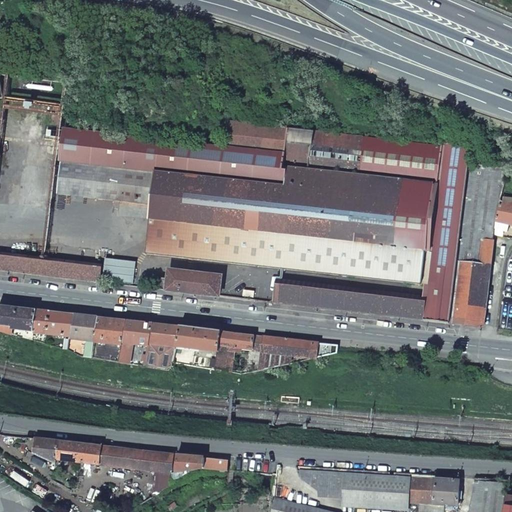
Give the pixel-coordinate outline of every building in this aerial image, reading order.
[(149,255),(426,284),(425,295),(425,296),(277,279),(275,303),(450,323),(468,164),(508,169),(511,153),(511,151),(471,146),(471,144),(441,141),(441,143),(228,122),(225,146),(67,130),(60,194),(155,204),(149,255)] [(500,200),(508,169),(468,164),(457,262),(489,266),(492,234),(495,220),(500,200)] [(508,223),(511,223),(511,200),(500,200),(495,220),(508,223)] [(508,223),(495,220),(494,226),(506,229),(508,223)] [(0,270),(99,282),(102,262),(0,250),(0,270)] [(457,262),(450,323),(482,327),(489,266),(457,262)] [(168,290),(254,300),(256,284),(221,280),(222,276),(171,270),(168,290)] [(0,305),(0,331),(5,333),(6,329),(11,330),(12,328),(34,331),(37,310),(0,305)] [(47,333),(50,312),(37,310),(34,331),(34,334),(37,334),(37,331),(47,333)] [(47,333),(46,334),(71,337),(74,315),(50,312),(47,333)] [(96,342),(98,318),(74,315),(71,337),(69,350),(79,356),(94,358),(96,342)] [(120,363),(126,321),(98,318),(96,342),(115,344),(112,362),(120,363)] [(133,344),(148,347),(153,324),(126,321),(120,363),(130,365),(133,344)] [(148,347),(145,367),(166,371),(173,367),(174,364),(175,353),(177,347),(180,327),(153,324),(148,347)] [(177,347),(218,352),(220,332),(180,327),(177,347)] [(237,369),(236,348),(255,350),(255,336),(220,332),(218,352),(217,359),(215,370),(241,374),(242,373),(242,369),(237,369)] [(262,352),(291,355),(314,358),(337,353),(338,345),(262,336),(262,352)] [(291,355),(262,352),(261,369),(291,362),(291,355)] [(217,359),(175,353),(174,364),(215,370),(217,359)] [(22,443),(21,449),(33,455),(35,439),(24,437),(23,443),(22,443)] [(33,455),(55,465),(56,460),(58,441),(35,439),(33,455)] [(56,460),(100,465),(102,446),(58,441),(56,460)] [(100,465),(121,467),(122,449),(102,446),(100,465)] [(174,454),(122,449),(121,467),(154,470),(173,472),(174,454)] [(205,458),(174,454),(173,472),(183,473),(189,473),(204,468),(205,458)] [(228,461),(205,458),(204,468),(227,471),(228,461)] [(310,468),(300,467),(300,472),(300,475),(309,483),(310,468)] [(409,475),(310,468),(309,483),(318,490),(343,492),(342,506),(407,511),(408,504),(409,478),(409,475)] [(173,472),(154,470),(153,497),(172,484),(173,472)] [(173,472),(172,484),(183,476),(185,475),(183,473),(173,472)] [(431,511),(434,479),(409,478),(408,504),(418,504),(417,511),(431,511)] [(434,479),(431,511),(442,511),(443,505),(458,506),(459,480),(434,479)] [(502,511),(507,482),(475,480),(468,511),(502,511)] [(326,511),(287,502),(288,489),(275,486),(274,499),(271,511),(326,511)] [(141,505),(151,498),(148,493),(137,499),(141,505)] [(503,511),(511,511),(511,500),(506,499),(503,511)]
